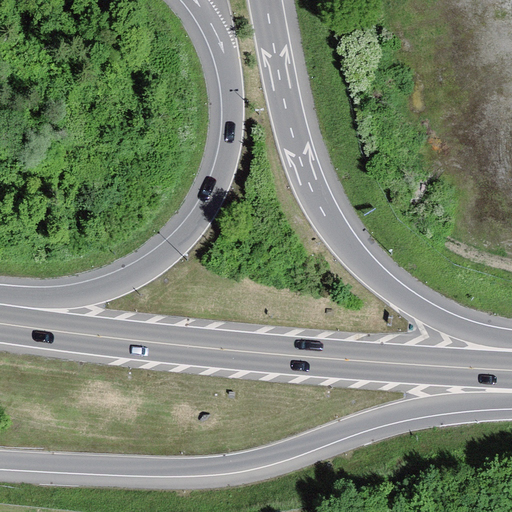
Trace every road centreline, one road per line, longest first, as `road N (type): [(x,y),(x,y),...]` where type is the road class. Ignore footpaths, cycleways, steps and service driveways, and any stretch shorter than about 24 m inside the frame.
road 1 (trunk): [(0,462),(238,467),(399,413),(511,391)]
road 2 (trunk): [(511,373),(241,353),(0,321)]
road 3 (trunk): [(511,345),(417,305),(341,236),(301,158),(267,0)]
road 4 (trunk): [(222,52),(229,141),(216,187),(188,232),(128,277),(0,310)]
